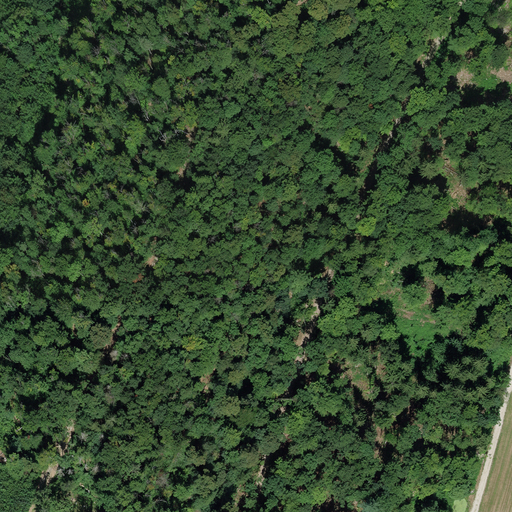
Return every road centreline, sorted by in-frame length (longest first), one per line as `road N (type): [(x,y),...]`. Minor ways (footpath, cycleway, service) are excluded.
road 1 (track): [(247,511),(305,330),(382,145),(456,0)]
road 2 (track): [(202,145),(154,268),(33,511)]
road 3 (track): [(511,366),(473,511)]
road 4 (track): [(43,139),(89,0)]
